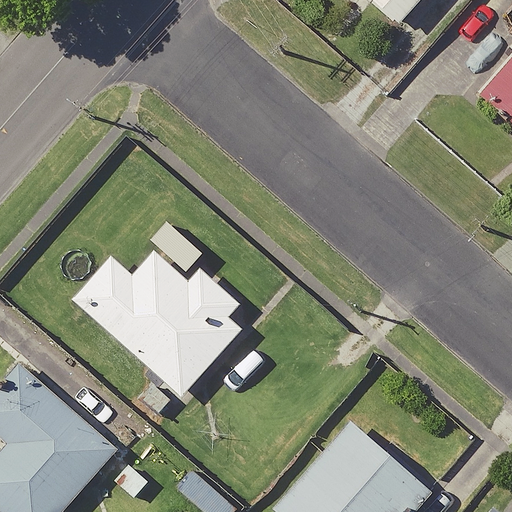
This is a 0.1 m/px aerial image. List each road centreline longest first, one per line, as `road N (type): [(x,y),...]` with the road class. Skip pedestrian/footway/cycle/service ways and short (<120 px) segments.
road 1 (residential): [(123,0),(511,339)]
road 2 (residential): [(0,131),(115,0)]
